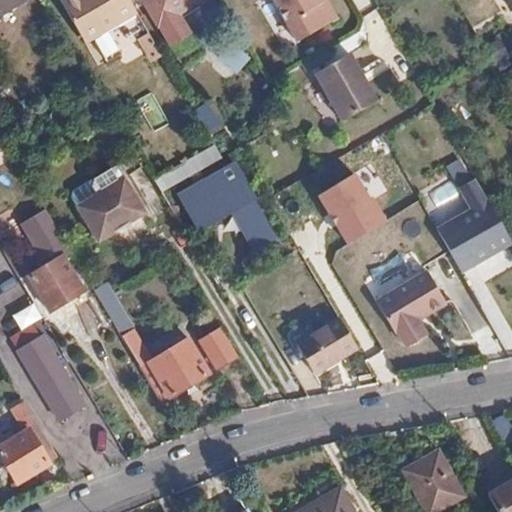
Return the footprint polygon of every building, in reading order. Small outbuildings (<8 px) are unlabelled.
[(0,0),(0,18),(29,0),(0,0)] [(162,54),(129,0),(78,0),(65,8),(88,47),(131,20),(154,59),(162,54)] [(201,0),(142,0),(171,47),(191,35),(178,14),(201,0)] [(322,3),(320,0),(273,0),(297,42),(333,22),(335,13),(328,1),(322,3)] [(231,39),(215,53),(231,72),(247,58),(231,39)] [(378,104),(350,55),(316,73),(343,122),(378,104)] [(134,99),(149,130),(165,122),(151,91),(134,99)] [(210,133),(221,124),(202,103),(192,112),(210,133)] [(158,191),(220,157),(212,143),(150,177),(158,191)] [(143,213),(113,165),(92,176),(88,185),(95,194),(75,205),(95,239),(143,213)] [(226,186),(217,172),(199,182),(207,196),(190,206),(200,225),(255,195),(244,177),(226,186)] [(465,211),(431,226),(452,272),(505,249),(473,176),(454,185),(465,211)] [(482,260),(491,276),(510,264),(501,249),(482,260)] [(86,295),(65,259),(33,278),(53,313),(86,295)] [(427,271),(376,300),(395,332),(397,331),(403,341),(424,330),(418,319),(446,303),(427,271)] [(105,283),(93,290),(119,334),(132,327),(105,283)] [(315,368),(356,345),(340,317),(298,341),(315,368)] [(22,335),(18,329),(8,336),(12,342),(17,339),(23,349),(19,351),(61,419),(86,405),(46,336),(43,336),(37,326),(22,335)] [(132,327),(119,334),(159,401),(209,371),(188,336),(151,358),(132,327)] [(235,356),(219,329),(201,340),(218,367),(235,356)] [(48,460),(59,455),(26,400),(13,407),(27,429),(0,444),(0,451),(17,481),(49,463),(48,460)] [(461,493),(439,450),(406,468),(429,510),(461,493)] [(511,511),(511,479),(488,495),(497,511),(511,511)] [(352,511),(338,490),(302,511),(352,511)]
